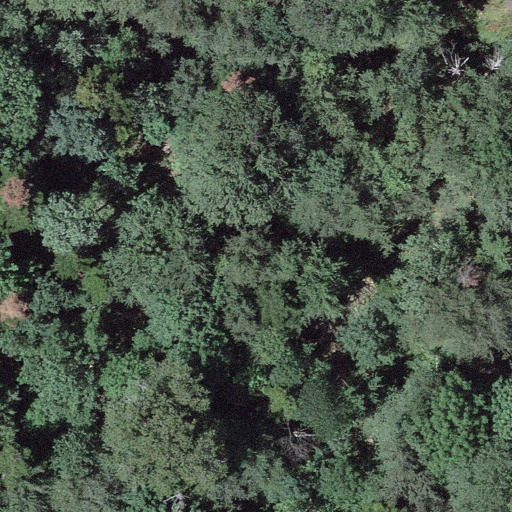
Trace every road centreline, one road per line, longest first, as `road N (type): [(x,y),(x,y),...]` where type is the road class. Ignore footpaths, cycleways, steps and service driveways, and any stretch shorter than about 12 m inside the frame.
road 1 (unclassified): [(511,301),(459,511)]
road 2 (track): [(139,0),(0,165)]
